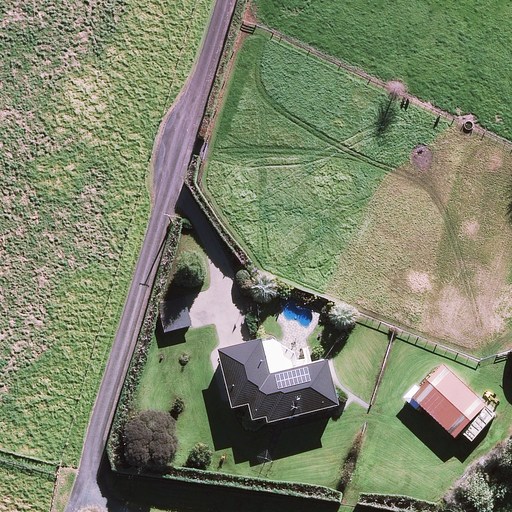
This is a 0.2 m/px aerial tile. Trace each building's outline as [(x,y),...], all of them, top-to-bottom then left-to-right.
[(192,330),(185,302),(161,307),(168,335),(192,330)] [(267,427),(269,432),(340,414),(329,369),(271,384),(263,349),(221,359),(236,416),(251,413),(255,430),(267,427)] [(487,410),(444,370),(421,394),(412,403),(420,410),(456,443),(461,437),(487,410)] [(420,410),(412,403),(421,394),(415,389),(404,402),(416,414),(420,410)] [(497,420),(487,410),(461,437),(471,446),(497,420)]
